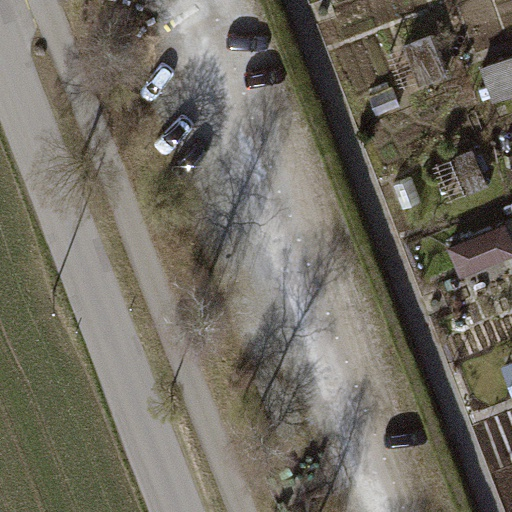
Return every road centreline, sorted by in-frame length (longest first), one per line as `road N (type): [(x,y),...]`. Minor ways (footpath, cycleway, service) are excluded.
road 1 (track): [(295,0),(492,511)]
road 2 (tertiary): [(181,511),(0,36)]
